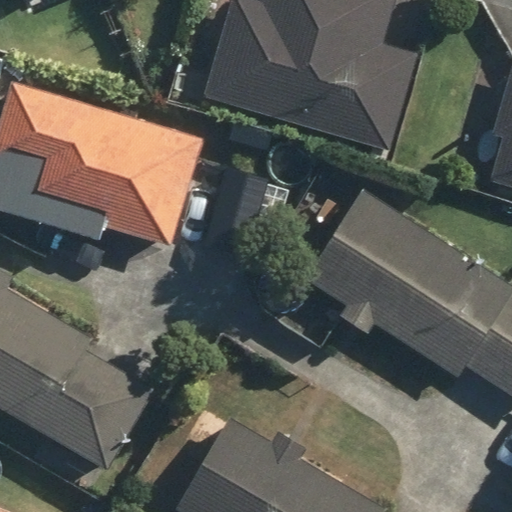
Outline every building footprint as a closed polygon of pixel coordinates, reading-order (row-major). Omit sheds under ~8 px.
[(219,0),(199,101),(383,153),(411,54),(383,47),(396,0),(219,0)] [(511,66),(490,133),(504,137),(490,180),(511,187),(511,66)] [(6,87),(0,110),(0,211),(171,256),(202,137),(6,87)] [(269,174),(220,160),(196,243),(244,257),(269,174)] [(293,291),(454,383),(460,372),(511,401),(511,279),(351,188),(293,291)] [(0,282),(0,404),(102,468),(157,380),(0,282)] [(386,511),(230,411),(171,502),(186,511),(386,511)]
